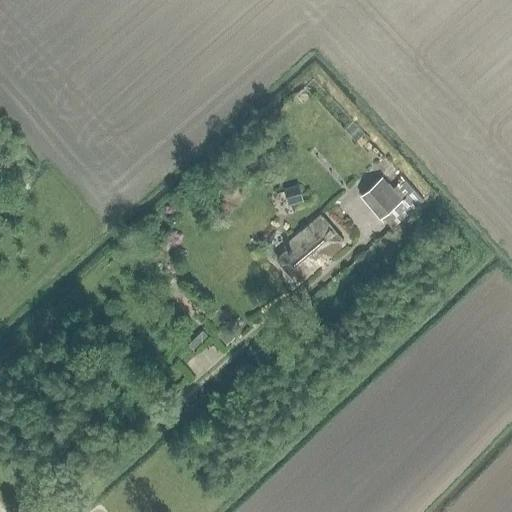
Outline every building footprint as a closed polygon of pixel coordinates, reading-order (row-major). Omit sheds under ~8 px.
[(382,178),(361,197),(382,219),(402,200),(382,178)] [(283,190),(288,207),(304,202),(299,185),(283,190)] [(278,259),(298,283),(344,243),(321,216),(285,247),(288,251),(278,259)] [(226,326),(217,334),(227,345),(235,338),(226,326)] [(200,330),(186,344),(194,353),(209,339),(200,330)]
